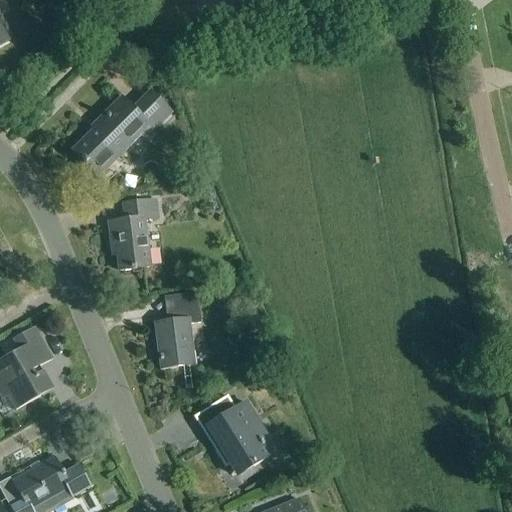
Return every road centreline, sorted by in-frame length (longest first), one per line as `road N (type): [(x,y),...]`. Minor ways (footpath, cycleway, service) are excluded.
road 1 (residential): [(118,395),(41,209),(0,153)]
road 2 (residential): [(511,240),(459,0)]
road 3 (residential): [(95,66),(147,23),(267,0)]
road 4 (residential): [(118,395),(0,452)]
road 5 (residential): [(165,511),(118,395)]
